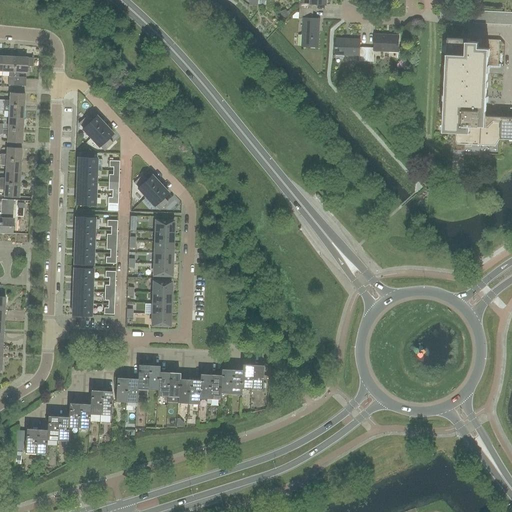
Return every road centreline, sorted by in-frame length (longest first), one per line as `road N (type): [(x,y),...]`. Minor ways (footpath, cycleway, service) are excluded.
road 1 (secondary): [(116,0),(383,303)]
road 2 (secondary): [(371,388),(306,441),(120,506)]
road 3 (residential): [(53,248),(56,45),(44,35),(0,31)]
road 4 (secondary): [(158,511),(293,465),(385,402)]
road 5 (residential): [(138,337),(186,339),(190,207),(182,192)]
road 6 (residential): [(126,157),(120,336)]
road 7 (track): [(182,192),(86,94),(56,83)]
road 8 (residential): [(511,95),(511,36),(411,14)]
road 9 (residential): [(138,349),(12,432)]
road 10 (residential): [(138,349),(266,350)]
